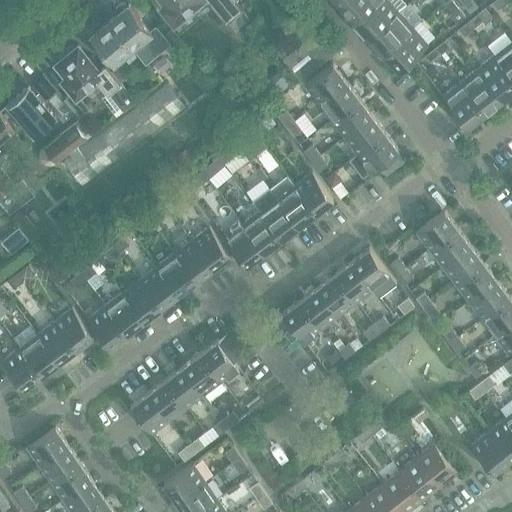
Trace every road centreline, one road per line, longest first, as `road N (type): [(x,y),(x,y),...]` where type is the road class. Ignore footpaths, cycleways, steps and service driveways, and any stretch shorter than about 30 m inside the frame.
road 1 (residential): [(158,511),(144,490),(117,486),(65,407),(231,300)]
road 2 (residential): [(231,300),(280,287),(448,167)]
road 3 (residential): [(448,167),(315,0)]
road 4 (residential): [(231,300),(309,403)]
